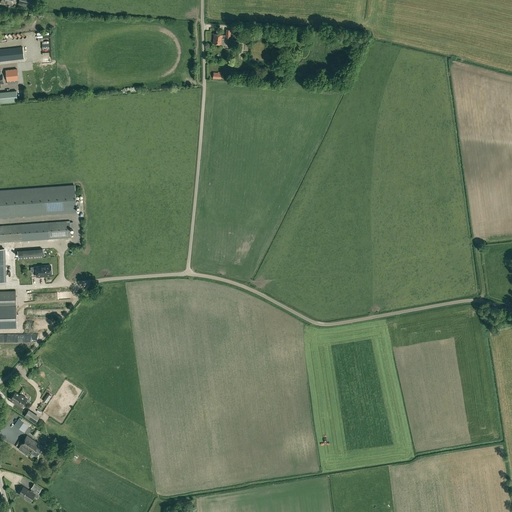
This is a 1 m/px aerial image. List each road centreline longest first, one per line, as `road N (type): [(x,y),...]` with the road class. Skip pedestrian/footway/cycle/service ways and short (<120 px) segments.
road 1 (unclassified): [(188,274),(243,287),(320,323),(474,302),(511,312)]
road 2 (unclassified): [(188,274),(202,0)]
road 3 (unclassified): [(0,381),(89,285),(188,274)]
